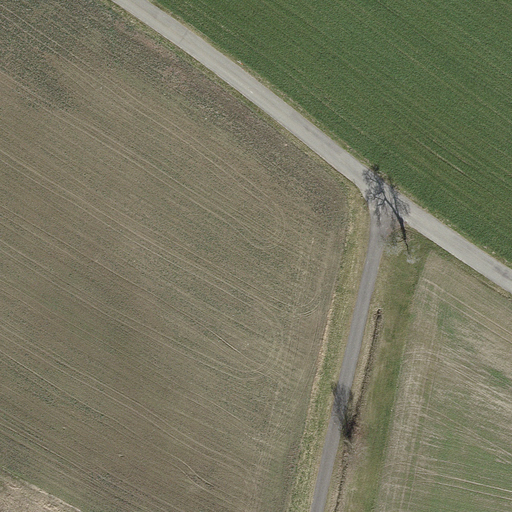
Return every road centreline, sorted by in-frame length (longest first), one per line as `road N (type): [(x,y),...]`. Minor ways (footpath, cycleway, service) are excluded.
road 1 (unclassified): [(129,0),(511,282)]
road 2 (track): [(387,197),(318,511)]
